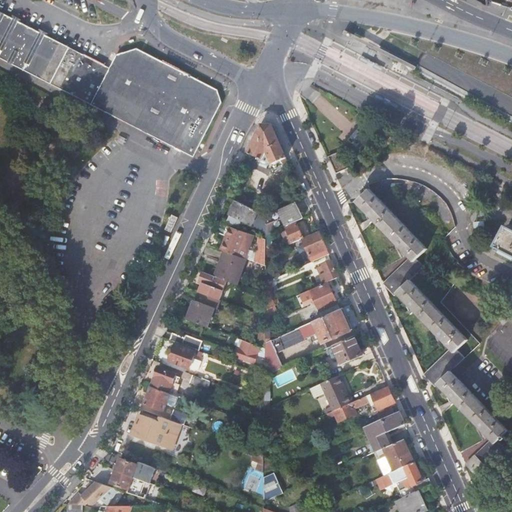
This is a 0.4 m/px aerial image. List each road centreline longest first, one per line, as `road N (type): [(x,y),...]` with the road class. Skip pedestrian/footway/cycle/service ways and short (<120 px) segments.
road 1 (tertiary): [(262,83),(276,90),(466,511)]
road 2 (motorway): [(308,0),(511,106)]
road 3 (primary): [(295,10),(381,19),(511,55)]
road 4 (secondary): [(172,275),(262,83)]
road 5 (motorway): [(511,79),(357,0)]
road 6 (secondary): [(104,431),(172,275)]
road 7 (secondary): [(145,0),(168,37),(262,83)]
road 8 (secondary): [(172,275),(108,377)]
